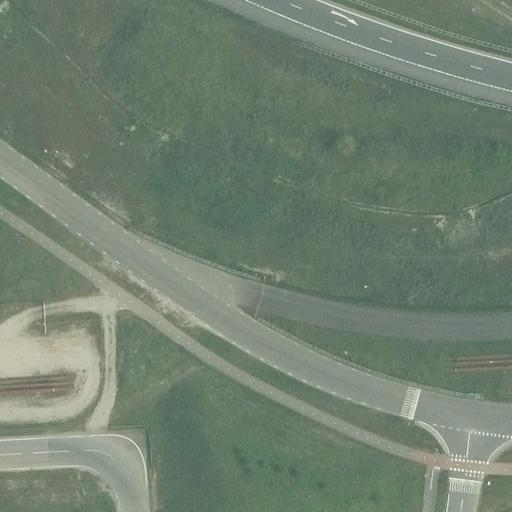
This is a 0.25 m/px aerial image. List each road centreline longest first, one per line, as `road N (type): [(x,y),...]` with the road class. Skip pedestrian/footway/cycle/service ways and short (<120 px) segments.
road 1 (unclassified): [(0,154),(323,375),(479,417)]
road 2 (trunk): [(279,0),(511,76)]
road 3 (unclassified): [(130,511),(127,472),(111,452),(0,451)]
